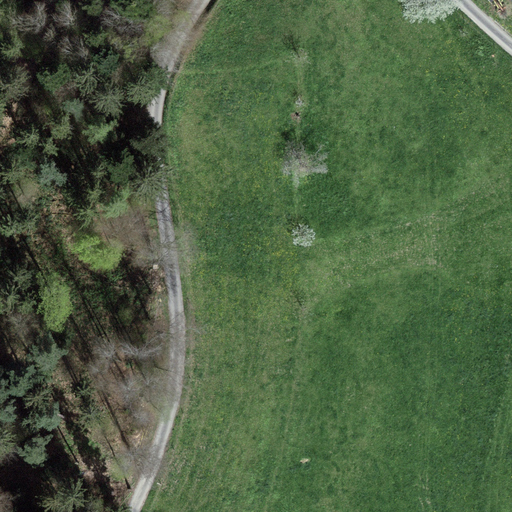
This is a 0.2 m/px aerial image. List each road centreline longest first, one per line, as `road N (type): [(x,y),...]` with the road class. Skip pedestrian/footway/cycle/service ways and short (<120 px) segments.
road 1 (track): [(134,511),(169,406),(174,356),(160,101),(171,55),(200,0)]
road 2 (track): [(0,142),(118,59),(184,24)]
road 3 (track): [(0,124),(73,0)]
